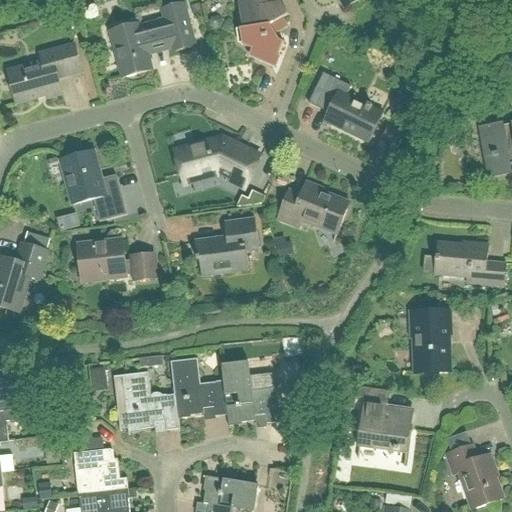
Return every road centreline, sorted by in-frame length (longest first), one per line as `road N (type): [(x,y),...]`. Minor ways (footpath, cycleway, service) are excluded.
road 1 (residential): [(128,108),(189,91),(415,199),(511,211)]
road 2 (residential): [(166,511),(168,467),(225,445),(286,454)]
road 3 (residential): [(0,164),(23,138),(128,108)]
road 4 (residential): [(162,228),(128,108)]
